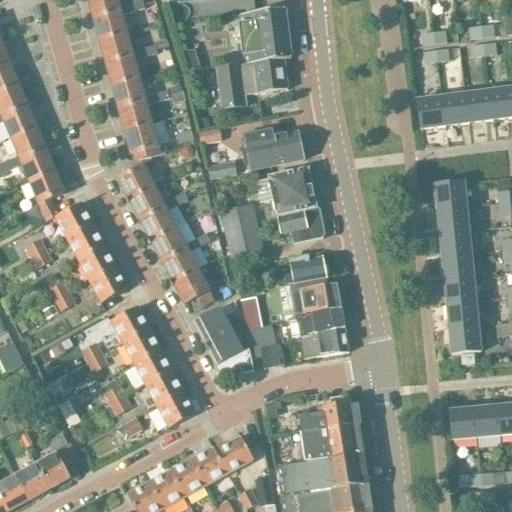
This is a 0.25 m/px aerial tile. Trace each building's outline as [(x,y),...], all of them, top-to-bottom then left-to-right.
[(115,0),(87,0),(93,22),(120,14),(121,19),(133,16),(130,7),(119,10),(115,0)] [(142,4),(130,7),(133,16),(144,12),(142,4)] [(283,63),(290,62),(284,12),(239,17),(241,26),(238,26),(238,30),(239,30),(242,55),(241,55),(242,59),(244,58),(245,67),(283,62),(283,63)] [(121,19),(120,14),(93,22),(100,44),(126,37),(121,19)] [(482,42),(494,40),(492,28),(480,29),(482,42)] [(482,42),(480,29),(468,31),(470,43),(482,42)] [(435,46),(447,45),(446,33),(434,34),(435,46)] [(423,48),(435,46),(434,34),(421,36),(423,48)] [(126,37),(100,44),(106,67),(132,59),(134,63),(145,60),(143,52),(131,55),(126,37)] [(0,71),(10,67),(1,45),(0,45),(0,71)] [(485,59),(498,58),(496,46),(484,47),(485,59)] [(473,61),(485,59),(484,47),(471,49),(473,61)] [(155,49),(143,52),(145,60),(157,57),(157,56),(155,49)] [(438,65),(450,63),(448,52),(436,53),(438,65)] [(438,65),(436,53),(424,55),(426,66),(438,65)] [(132,59),(106,67),(112,89),(139,82),(134,63),(132,59)] [(287,92),(283,63),(283,62),(245,67),(216,70),(216,71),(222,112),(245,109),(243,99),(287,92)] [(0,96),(19,89),(10,67),(0,71),(0,96)] [(139,82),(112,89),(118,111),(145,104),(146,108),(158,105),(155,96),(144,100),(139,82)] [(28,110),(19,89),(0,96),(0,116),(0,117),(2,121),(28,110)] [(511,120),(511,89),(489,93),(492,123),(511,120)] [(167,93),(155,96),(158,105),(169,102),(167,93)] [(492,123),(489,93),(465,96),(469,126),(492,123)] [(179,95),(171,97),(173,107),(182,105),(179,95)] [(469,126),(465,96),(441,99),(445,129),(469,126)] [(445,129),(441,99),(416,103),(420,132),(445,129)] [(151,126),(146,108),(145,104),(118,111),(125,134),(151,126)] [(0,117),(0,126),(4,125),(11,143),(37,132),(28,110),(2,121),(0,117)] [(208,121),(198,124),(200,135),(210,133),(208,121)] [(151,126),(125,134),(131,156),(131,158),(133,157),(135,167),(150,163),(165,158),(163,149),(158,150),(157,149),(151,126)] [(200,135),(198,135),(200,147),(219,144),(217,131),(210,133),(200,135)] [(46,153),(37,132),(11,143),(18,161),(20,164),(46,153)] [(272,132),(243,138),(251,174),(303,163),(297,134),(274,140),(272,132)] [(190,133),(176,138),(179,148),(193,143),(190,133)] [(18,161),(6,166),(9,174),(22,169),(29,186),(55,175),(46,153),(20,164),(18,161)] [(150,163),(135,167),(137,172),(143,170),(143,171),(151,169),(150,163)] [(234,164),(207,169),(210,183),(236,177),(234,164)] [(6,166),(0,168),(0,177),(9,174),(6,166)] [(153,190),(143,171),(143,170),(137,172),(118,182),(129,203),(153,190)] [(290,235),(292,247),(322,241),(322,239),(323,236),(322,228),(318,226),(307,171),(267,180),(280,237),(290,235)] [(58,219),(50,203),(64,197),(55,175),(29,186),(38,208),(47,225),(54,221),(58,219)] [(464,210),(462,185),(434,188),(436,213),(464,210)] [(153,190),(129,203),(140,224),(164,211),(167,215),(177,210),(173,202),(163,208),(153,190)] [(510,206),(508,194),(497,195),(498,207),(510,206)] [(184,196),(173,202),(177,210),(188,204),(184,196)] [(511,218),(510,206),(498,207),(499,219),(511,218)] [(92,229),(80,207),(58,219),(54,221),(66,243),(92,229)] [(164,211),(140,224),(151,245),(175,232),(186,226),(177,210),(167,215),(164,211)] [(252,210),(220,217),(231,266),(263,259),(252,210)] [(467,234),(464,210),(436,213),(438,236),(467,234)] [(175,232),(151,245),(162,265),(186,252),(189,257),(199,251),(195,243),(186,226),(175,232)] [(103,250),(92,229),(66,243),(77,264),(103,250)] [(469,257),(467,234),(438,236),(441,260),(469,257)] [(206,238),(195,243),(199,251),(210,246),(206,238)] [(511,254),(511,241),(501,243),(503,255),(511,254)] [(47,253),(41,242),(25,250),(32,262),(47,253)] [(115,271),(103,250),(77,264),(88,285),(115,271)] [(197,273),(189,257),(186,252),(162,265),(173,286),(197,273)] [(32,262),(38,273),(53,265),(47,253),(32,262)] [(511,254),(503,255),(504,267),(511,266),(511,254)] [(471,281),(469,257),(441,260),(443,284),(471,281)] [(292,278),(283,280),(284,288),(289,287),(289,289),(325,282),(321,261),(308,263),(308,259),(289,262),(292,278)] [(126,292),(115,271),(88,285),(100,307),(126,292)] [(214,304),(197,273),(173,286),(184,307),(197,300),(202,310),(214,304)] [(474,305),(471,281),(443,284),(446,308),(474,305)] [(325,282),(289,289),(294,319),(311,316),(339,312),(335,287),(326,289),(325,282)] [(69,296),(62,284),(47,292),(54,304),(69,296)] [(54,304),(60,316),(75,307),(69,296),(54,304)] [(254,301),(240,303),(244,323),(246,333),(258,330),(256,320),(258,320),(254,301)] [(246,341),(237,346),(224,320),(237,313),(235,304),(194,326),(217,369),(218,369),(223,380),(223,381),(254,375),(246,341)] [(476,329),(474,305),(446,308),(448,332),(476,329)] [(53,309),(42,315),(46,323),(57,317),(53,309)] [(148,332),(136,310),(110,324),(122,346),(148,332)] [(343,331),(339,312),(311,316),(311,320),(296,322),(299,339),(302,339),(303,343),(310,341),(309,337),(343,331)] [(28,323),(17,329),(21,336),(32,331),(28,323)] [(246,333),(252,361),(260,359),(259,356),(277,352),(272,327),(258,330),(246,333)] [(479,353),(476,329),(448,332),(450,356),(479,353)] [(347,355),(343,331),(309,337),(310,341),(303,343),(304,346),(301,347),(304,363),(347,355)] [(160,353),(148,332),(122,346),(133,367),(160,353)] [(102,358),(96,347),(81,355),(88,366),(102,358)] [(0,354),(0,365),(5,377),(23,369),(13,348),(0,354)] [(283,368),(279,351),(277,352),(259,356),(260,359),(263,373),(283,368)] [(171,375),(160,353),(133,367),(145,389),(171,375)] [(472,365),(471,356),(460,357),(461,366),(472,365)] [(88,366),(94,377),(109,369),(102,358),(88,366)] [(183,396),(171,375),(145,389),(156,410),(183,396)] [(126,399),(121,389),(104,397),(110,407),(126,399)] [(194,418),(183,396),(156,410),(168,432),(194,418)] [(110,407),(115,418),(131,410),(126,399),(110,407)] [(360,427),(357,407),(299,416),(302,436),(360,427)] [(511,436),(511,407),(496,409),(499,438),(511,436)] [(499,438),(496,409),(472,411),(475,440),(499,438)] [(475,440),(472,411),(448,414),(451,442),(475,440)] [(74,413),(63,419),(69,430),(80,424),(74,413)] [(122,428),(128,440),(142,432),(136,421),(122,428)] [(1,422),(0,422),(0,445),(11,439),(1,422)] [(364,457),(360,427),(302,436),(291,437),(297,467),(364,457)] [(79,465),(65,438),(50,446),(56,457),(35,468),(49,493),(70,481),(65,472),(79,465)] [(253,463),(241,441),(215,455),(213,451),(212,451),(227,477),(253,463)] [(227,477),(212,451),(191,462),(205,489),(227,477)] [(293,451),(273,454),(275,468),(295,465),(293,451)] [(369,486),(364,457),(297,467),(280,470),(285,498),(369,486)] [(205,489),(191,462),(170,474),(184,501),(205,489)] [(49,493),(35,468),(15,479),(28,503),(49,493)] [(511,485),(511,473),(503,475),(504,486),(511,485)] [(162,511),(184,501),(170,474),(148,486),(162,511)] [(504,486),(503,475),(479,476),(480,488),(504,486)] [(480,488),(479,476),(455,478),(456,490),(480,488)] [(12,511),(28,503),(15,479),(0,487),(0,502),(5,511),(12,511)] [(255,482),(260,509),(274,507),(268,479),(255,482)] [(162,511),(148,486),(126,498),(134,511),(162,511)] [(372,511),(369,486),(285,498),(286,511),(372,511)] [(238,498),(245,511),(247,511),(257,507),(249,492),(238,498)] [(487,505),(504,504),(504,492),(486,493),(487,505)] [(487,505),(486,493),(469,495),(470,507),(487,505)] [(216,508),(217,509),(218,511),(231,511),(227,503),(216,508)]
